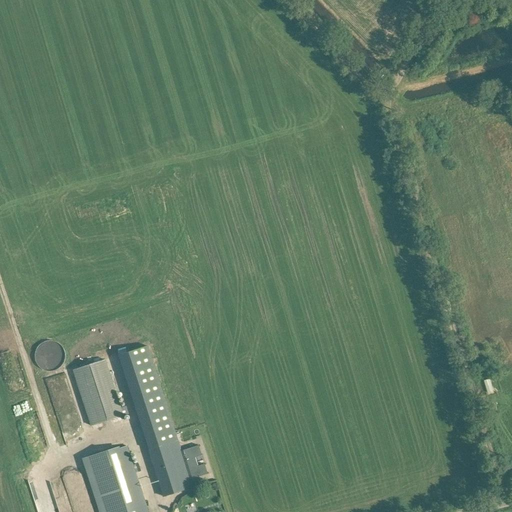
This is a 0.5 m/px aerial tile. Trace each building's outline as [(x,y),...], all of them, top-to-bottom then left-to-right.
[(43,360),(57,362),(59,348),(45,345),(43,360)] [(91,427),(131,413),(124,391),(117,393),(106,359),(72,370),(91,427)] [(149,449),(164,497),(192,487),(177,440),(149,449)] [(198,445),(183,450),(192,479),(207,474),(204,464),(197,466),(195,457),(202,455),(198,445)] [(87,459),(103,511),(147,511),(127,446),(87,459)]
